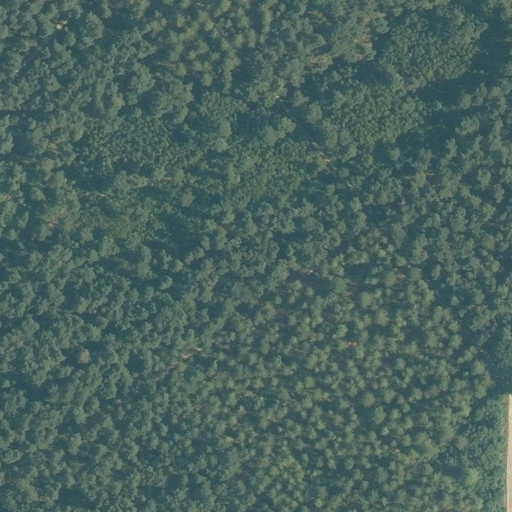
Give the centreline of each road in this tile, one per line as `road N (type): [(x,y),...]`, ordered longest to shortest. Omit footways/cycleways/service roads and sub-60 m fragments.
road 1 (track): [(511,385),(246,65),(223,86),(209,84),(118,0)]
road 2 (track): [(0,483),(376,226)]
